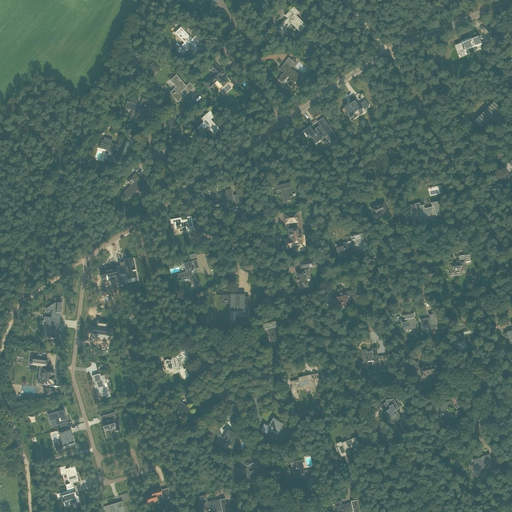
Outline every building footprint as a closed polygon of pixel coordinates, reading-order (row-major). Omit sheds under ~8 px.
[(291,24),(299,32),(306,26),(296,15),(299,12),(294,7),(285,16),(287,19),(281,25),(285,30),(291,24)] [(194,47),(200,41),(195,36),(192,39),(181,27),(174,33),(184,43),(178,49),(182,53),(189,47),(194,53),(197,50),(194,47)] [(461,44),(456,46),(458,52),(463,49),(464,50),(464,51),(465,51),(469,49),(472,48),(473,48),(474,52),(482,49),(481,45),(480,45),(482,44),(479,36),(472,39),(472,40),(470,40),(469,39),(469,38),(459,42),(459,43),(461,42),(462,43),(461,44)] [(283,73),(278,80),(282,84),(287,77),(297,84),(302,77),(291,69),(292,67),(292,68),(296,63),(288,57),(279,69),(283,73)] [(209,70),(212,73),(203,83),(209,89),(217,81),(222,87),(223,86),(227,83),(221,76),(224,74),(215,64),(209,70)] [(170,81),(177,90),(171,95),(178,103),(185,96),(194,88),(189,83),(186,86),(176,75),(170,81)] [(142,123),(147,108),(149,109),(151,101),(142,98),(140,105),(126,101),(124,108),(136,111),(134,120),(142,123)] [(346,107),(344,109),(345,111),(346,112),(347,113),(346,114),(348,117),(349,119),(352,117),(353,116),(358,113),(358,112),(361,110),(362,109),(361,109),(362,108),(363,108),(365,110),(369,107),(365,101),(358,106),(355,101),(354,100),(347,105),(348,106),(346,107)] [(475,122),(481,127),(500,108),(494,102),(475,122)] [(201,119),(203,122),(196,128),(201,133),(207,127),(214,135),(220,130),(211,120),(215,116),(210,111),(201,119)] [(319,126),(317,128),(324,138),(326,136),(327,136),(330,141),(336,137),(329,127),(328,125),(326,122),(324,121),(323,118),(317,122),(320,126),(319,126)] [(310,127),(303,131),(304,132),(305,134),(304,134),(307,137),(307,136),(310,134),(312,137),(315,141),(319,138),(320,137),(317,134),(320,133),(316,128),(313,131),(310,127)] [(99,148),(112,153),(110,160),(119,163),(126,142),(119,140),(117,145),(111,143),(112,140),(104,138),(103,141),(101,140),(99,148)] [(121,195),(126,200),(138,190),(144,196),(143,197),(144,197),(151,190),(135,174),(128,181),(131,185),(121,195)] [(275,187),(276,191),(282,190),(282,193),(284,193),(286,201),(291,200),(288,188),(291,188),(290,183),(275,187)] [(216,191),(211,192),(213,202),(218,201),(219,203),(223,202),(223,201),(227,200),(228,203),(230,203),(232,202),(229,190),(225,191),(226,195),(221,197),(221,195),(217,196),(216,191)] [(380,204),(379,203),(371,207),(375,217),(383,213),(384,216),(389,215),(383,202),(380,204)] [(436,214),(436,217),(441,216),(437,202),(431,203),(432,207),(425,209),(424,205),(420,206),(420,210),(418,210),(420,217),(418,218),(420,224),(426,222),(425,219),(428,218),(428,216),(436,214)] [(285,215),(286,223),(298,222),(298,219),(299,218),(298,214),(296,214),(285,215)] [(170,220),(171,224),(174,223),(174,224),(175,230),(177,229),(177,230),(180,229),(185,228),(186,232),(193,231),(193,228),(191,217),(186,218),(187,220),(181,221),(181,218),(170,220)] [(290,240),(286,241),(287,248),(298,247),(298,248),(299,248),(299,246),(301,246),(300,235),(297,235),(297,229),(288,230),(289,238),(290,238),(290,240)] [(362,234),(351,237),(352,242),(357,240),(357,244),(362,243),(364,242),(362,234)] [(345,254),(353,252),(353,248),(348,249),(347,243),(348,243),(338,245),(338,244),(338,245),(336,245),(337,248),(336,248),(338,257),(346,255),(345,254)] [(125,266),(119,267),(121,274),(127,273),(128,278),(135,276),(132,258),(124,260),(125,266)] [(185,272),(176,275),(178,281),(188,279),(194,288),(195,288),(199,285),(193,276),(192,273),(193,272),(193,271),(199,269),(197,260),(192,261),(183,264),(185,272)] [(460,262),(452,264),(452,262),(449,262),(451,274),(450,274),(450,277),(456,276),(455,273),(461,272),(461,273),(466,272),(464,261),(460,262)] [(111,269),(100,272),(102,281),(106,280),(106,281),(107,281),(107,278),(113,277),(113,278),(118,277),(118,276),(121,276),(121,274),(119,267),(111,268),(111,269)] [(303,271),(296,272),(297,279),(298,283),(300,289),(308,287),(307,282),(311,281),(309,275),(308,270),(303,271)] [(358,308),(355,290),(347,292),(347,296),(335,298),(337,308),(353,304),(354,309),(358,308)] [(221,295),(221,301),(221,302),(225,302),(227,302),(230,302),(230,306),(237,307),(237,311),(238,311),(244,311),(243,311),(245,311),(245,310),(248,311),(248,308),(248,300),(248,297),(248,298),(245,298),(245,297),(245,294),(244,294),(244,295),(221,295)] [(51,306),(46,309),(53,310),(52,318),(60,319),(61,308),(62,303),(59,303),(55,303),(54,303),(51,305),(51,306)] [(425,311),(418,312),(419,319),(425,318),(424,315),(426,314),(425,311)] [(402,323),(404,330),(416,328),(414,318),(413,314),(404,316),(405,320),(407,320),(408,322),(402,323)] [(430,317),(420,320),(421,327),(428,325),(429,330),(436,329),(435,324),(436,324),(435,319),(434,315),(429,316),(430,317)] [(44,331),(45,331),(46,331),(48,332),(47,337),(51,338),(56,339),(56,338),(58,339),(58,335),(59,328),(59,327),(59,326),(58,326),(53,326),(53,322),(48,321),(47,321),(46,321),(46,325),(45,325),(45,326),(45,331),(44,331)] [(91,338),(91,339),(94,339),(94,338),(96,338),(96,339),(109,341),(110,328),(105,328),(106,322),(107,322),(98,321),(99,322),(98,327),(92,326),(92,327),(93,327),(92,339),(91,338)] [(273,338),(273,340),(278,339),(275,327),(277,327),(276,322),(263,325),(264,330),(268,329),(269,333),(269,334),(270,338),(272,337),(272,338),(273,338)] [(453,336),(454,339),(455,344),(465,341),(466,344),(477,341),(475,332),(464,335),(464,333),(453,336)] [(373,349),(373,351),(373,353),(367,354),(367,350),(362,351),(363,362),(363,365),(368,365),(368,361),(374,361),(374,362),(378,362),(377,349),(373,349)] [(168,361),(168,360),(165,360),(165,361),(164,361),(165,365),(166,370),(169,369),(169,370),(172,369),(172,368),(174,368),(177,367),(184,379),(189,377),(185,369),(184,370),(181,366),(180,362),(182,361),(183,361),(188,360),(187,356),(181,358),(180,353),(175,355),(176,359),(175,359),(175,360),(173,360),(172,360),(168,361)] [(39,371),(43,371),(41,384),(46,385),(46,386),(47,386),(47,385),(51,385),(52,384),(53,384),(53,376),(52,376),(53,371),(48,370),(49,369),(44,368),(45,366),(46,366),(47,360),(32,358),(31,365),(39,365),(40,366),(39,371)] [(380,361),(381,371),(388,370),(387,361),(380,361)] [(426,377),(426,376),(440,373),(438,364),(424,367),(424,366),(419,367),(421,378),(426,377)] [(292,388),(291,388),(293,395),(292,396),(292,399),(299,397),(297,391),(310,388),(311,394),(317,393),(314,380),(316,380),(317,381),(320,381),(318,373),(311,375),(298,378),(299,380),(291,382),(292,388)] [(100,374),(92,376),(93,377),(95,383),(96,382),(96,384),(94,385),(97,396),(101,395),(102,397),(105,396),(106,398),(111,397),(108,387),(106,388),(105,384),(106,383),(104,376),(100,377),(100,376),(100,374)] [(394,400),(386,400),(387,402),(390,407),(389,407),(390,409),(386,412),(385,413),(392,424),(398,420),(398,419),(396,416),(399,414),(396,411),(400,408),(394,400)] [(435,407),(437,411),(435,412),(437,419),(444,417),(445,419),(453,416),(452,413),(447,414),(445,409),(452,406),(451,401),(435,407)] [(172,413),(178,416),(179,415),(183,418),(188,410),(187,408),(179,403),(177,407),(176,407),(172,413)] [(59,412),(48,415),(49,419),(49,421),(51,420),(55,419),(57,425),(59,425),(66,423),(66,422),(65,417),(63,411),(64,411),(63,410),(59,412)] [(104,426),(103,426),(104,429),(105,431),(106,431),(115,428),(114,423),(117,422),(116,417),(114,412),(105,415),(105,416),(106,416),(107,421),(107,422),(103,423),(104,426)] [(261,431),(265,433),(267,434),(269,430),(277,435),(283,424),(273,419),(268,427),(264,425),(261,431)] [(62,443),(55,445),(56,448),(56,449),(68,446),(73,444),(73,443),(72,441),(68,427),(60,430),(61,433),(59,433),(60,434),(62,443)] [(217,438),(215,442),(219,444),(219,445),(223,447),(225,443),(233,447),(235,442),(234,442),(236,437),(236,436),(228,431),(223,439),(221,437),(220,434),(221,434),(220,429),(212,431),(213,435),(216,435),(217,438)] [(347,455),(345,450),(358,445),(355,438),(351,440),(351,439),(342,443),(341,442),(336,444),(341,457),(347,455)] [(485,457),(483,458),(474,460),(475,464),(469,466),(472,474),(480,471),(480,470),(492,466),(494,471),(500,469),(496,457),(490,459),(489,455),(485,456),(485,457)] [(291,467),(288,468),(288,471),(287,471),(289,477),(295,476),(296,477),(300,476),(301,480),(306,479),(305,477),(311,476),(310,470),(304,471),(302,463),(304,463),(303,459),(290,462),(291,467)] [(258,478),(259,478),(257,472),(259,471),(257,462),(252,463),(246,466),(246,464),(240,465),(241,469),(236,469),(238,477),(243,475),(244,480),(250,479),(249,474),(253,473),(254,478),(258,477),(258,478)] [(65,466),(60,468),(60,469),(62,475),(63,474),(63,475),(67,474),(69,480),(70,484),(65,485),(67,489),(68,489),(71,488),(70,484),(77,482),(78,482),(78,481),(78,479),(77,476),(76,476),(75,473),(76,473),(75,471),(74,467),(74,466),(69,468),(70,468),(66,469),(65,466)] [(146,498),(145,499),(146,503),(147,502),(147,504),(152,503),(157,502),(156,497),(162,496),(159,489),(150,491),(151,495),(145,497),(146,498)] [(63,492),(60,493),(61,496),(61,497),(62,498),(62,500),(63,500),(63,502),(65,502),(68,501),(70,505),(79,502),(79,501),(77,496),(76,496),(75,492),(68,494),(67,491),(64,492),(63,492)] [(219,500),(220,500),(215,501),(207,502),(207,501),(205,501),(205,498),(201,499),(202,507),(207,506),(208,511),(215,511),(217,511),(216,511),(226,511),(224,499),(225,499),(224,499),(219,500)] [(358,511),(356,501),(351,502),(352,504),(337,507),(338,511),(343,510),(343,511),(344,511),(348,511),(351,511),(353,510),(353,511),(358,511)] [(109,505),(103,507),(104,511),(125,511),(123,506),(117,508),(116,503),(111,505),(109,506),(109,505)]
